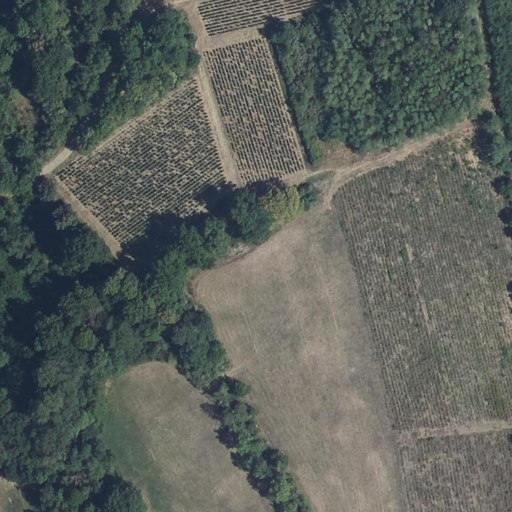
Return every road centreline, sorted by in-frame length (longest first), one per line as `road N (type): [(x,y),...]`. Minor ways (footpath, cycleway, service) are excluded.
road 1 (track): [(47,172),(136,273),(229,201),(333,178),(475,117),(491,92)]
road 2 (track): [(47,172),(75,141),(103,94),(123,35),(151,0)]
